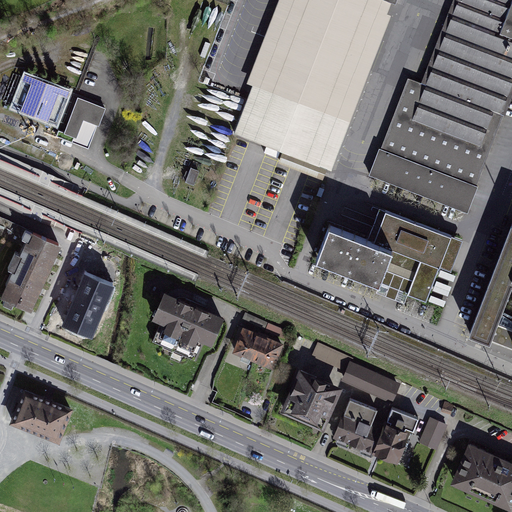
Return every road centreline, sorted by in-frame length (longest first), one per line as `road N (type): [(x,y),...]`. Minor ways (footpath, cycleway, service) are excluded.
road 1 (unclassified): [(511,372),(297,279),(262,248),(91,154)]
road 2 (primary): [(0,338),(402,511)]
